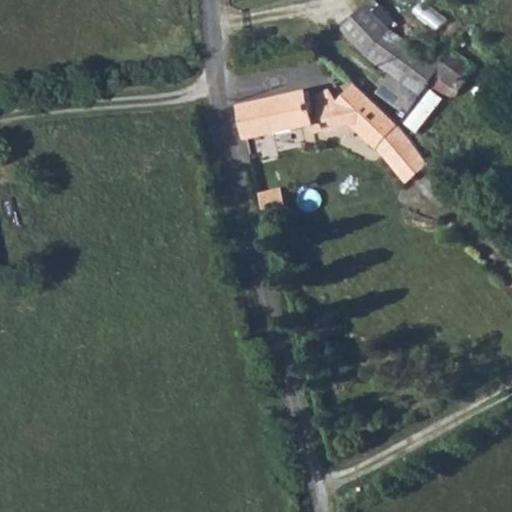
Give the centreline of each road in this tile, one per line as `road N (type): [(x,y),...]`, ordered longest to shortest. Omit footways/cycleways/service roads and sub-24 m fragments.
road 1 (unclassified): [(207,0),(230,172),(323,511)]
road 2 (track): [(316,487),(511,390)]
road 3 (track): [(214,91),(0,117)]
